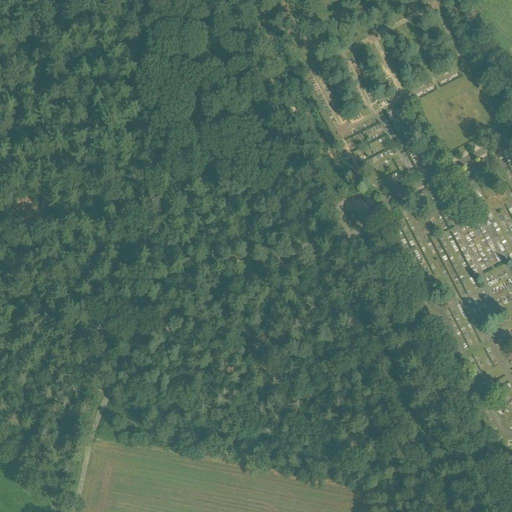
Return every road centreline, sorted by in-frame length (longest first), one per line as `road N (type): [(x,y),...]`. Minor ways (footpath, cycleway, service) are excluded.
road 1 (unclassified): [(356,231),(500,511)]
road 2 (track): [(238,0),(343,206)]
